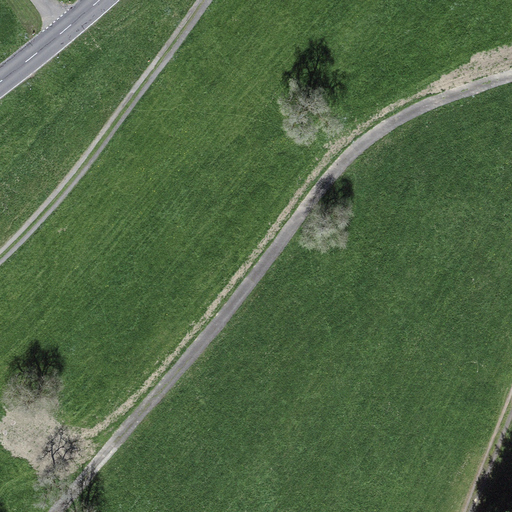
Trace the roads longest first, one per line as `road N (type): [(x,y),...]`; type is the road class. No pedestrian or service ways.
road 1 (track): [(54,511),(355,150),(424,106),(511,75)]
road 2 (track): [(0,256),(47,208),(203,0)]
road 3 (secondary): [(0,82),(99,0)]
